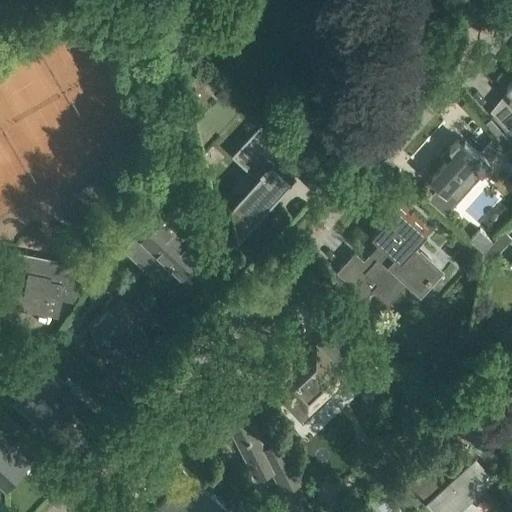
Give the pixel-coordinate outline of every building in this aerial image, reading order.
[(511,93),(494,113),(493,114),(511,134),(511,80),(508,86),(511,89),(511,93)] [(293,177),(283,168),(296,154),(261,122),(232,154),(257,176),(231,204),(239,236),(293,177)] [(440,184),(429,196),(435,202),(446,212),(457,199),(447,190),(473,161),(483,170),(490,160),(481,151),(479,153),(465,140),(462,143),(458,139),(450,147),(454,152),(432,176),(440,184)] [(179,154),(184,177),(203,173),(198,149),(179,154)] [(82,221),(119,200),(104,173),(66,195),(82,221)] [(432,261),(419,250),(413,244),(428,228),(399,201),(380,221),(381,222),(375,227),(384,235),(370,252),(376,258),(351,284),(365,297),(373,287),(388,301),(411,277),(421,286),(428,278),(429,280),(433,276),(431,275),(438,267),(432,261)] [(156,277),(170,263),(183,275),(205,251),(189,237),(188,239),(163,216),(144,237),(139,233),(125,248),(156,277)] [(481,227),(471,238),(484,249),(494,239),(481,227)] [(90,244),(87,261),(101,274),(111,264),(90,244)] [(484,251),(483,259),(486,262),(496,252),(490,246),(484,251)] [(82,266),(17,254),(7,304),(57,313),(60,296),(75,299),(82,266)] [(101,331),(92,341),(119,367),(148,335),(129,318),(134,312),(128,305),(141,291),(126,278),(121,272),(107,287),(113,293),(105,301),(111,307),(94,324),(101,331)] [(0,345),(6,346),(25,351),(28,338),(0,330),(0,345)] [(288,357),(272,373),(291,393),(284,400),(295,411),(307,400),(315,408),(364,362),(379,376),(387,368),(354,334),(331,358),(319,346),(317,347),(316,346),(296,365),(288,357)] [(29,384),(19,395),(56,429),(54,431),(55,432),(65,421),(63,420),(76,406),(78,408),(81,404),(80,403),(77,406),(59,389),(60,385),(54,379),(49,380),(41,373),(44,371),(43,369),(34,361),(21,374),(24,377),(31,382),(29,384)] [(248,416),(236,393),(221,401),(223,406),(200,419),(209,436),(231,425),(258,477),(272,470),(283,491),(285,490),(292,502),(309,493),(303,481),(304,480),(282,438),(264,448),(248,416)] [(450,419),(470,440),(480,450),(501,431),(471,398),(450,419)] [(0,406),(0,475),(7,482),(28,460),(29,461),(35,454),(20,440),(15,446),(0,432),(0,412),(3,410),(0,406)] [(437,511),(454,511),(494,476),(477,458),(429,502),(437,511)] [(227,504),(198,479),(183,465),(167,483),(173,489),(151,511),(191,511),(194,509),(197,511),(260,511),(263,510),(240,489),(227,504)] [(426,470),(411,484),(424,498),(439,484),(426,470)]
